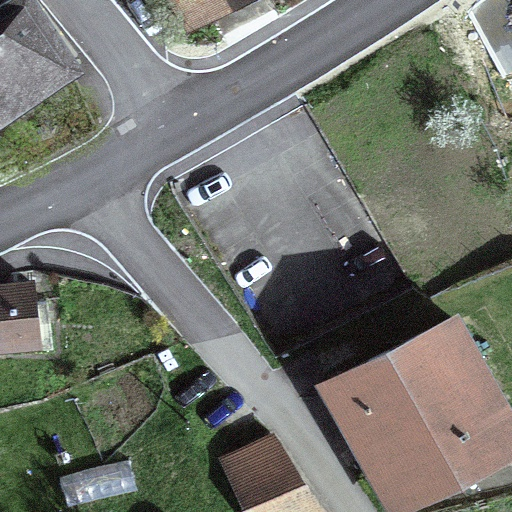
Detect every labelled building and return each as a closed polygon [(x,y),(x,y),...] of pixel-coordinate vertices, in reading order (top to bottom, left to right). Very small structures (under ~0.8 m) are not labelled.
[(0,0),(0,109),(78,58),(39,0),(0,0)] [(177,0),(188,17),(214,0),(177,0)] [(45,284),(0,287),(0,358),(52,353),(45,284)] [(460,328),(342,382),(391,489),(509,435),(460,328)] [(280,437),(223,463),(247,511),(337,511),(327,481),(280,437)]
